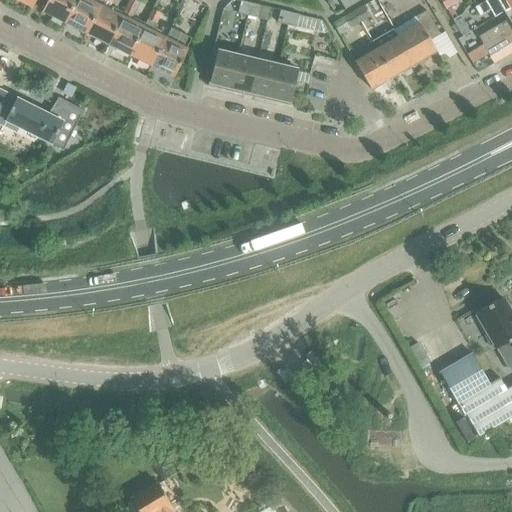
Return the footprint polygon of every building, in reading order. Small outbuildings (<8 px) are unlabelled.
[(48,0),(43,12),(65,23),(76,0),(48,0)] [(76,0),(65,23),(86,33),(102,0),(76,0)] [(102,0),(86,33),(107,44),(129,0),(102,0)] [(129,0),(107,44),(130,55),(144,27),(130,20),(139,2),(134,0),(129,0)] [(338,0),(345,10),(354,4),(351,0),(338,0)] [(441,0),(446,9),(453,5),(459,2),(457,0),(441,0)] [(495,18),(505,12),(504,11),(511,6),(511,0),(488,0),(475,8),(479,16),(490,10),(495,18)] [(238,14),(247,16),(250,3),(241,1),(238,14)] [(260,5),(250,3),(247,16),(257,18),(260,5)] [(453,5),(446,9),(462,36),(470,31),(459,12),(457,13),(453,5)] [(364,6),(355,12),(361,23),(370,18),(364,6)] [(479,38),(483,44),(511,27),(511,6),(504,11),(505,12),(509,19),(479,38)] [(130,55),(150,66),(166,38),(155,32),(158,26),(155,24),(161,13),(153,9),(144,27),(130,55)] [(278,23),(287,25),(290,13),(281,10),(278,23)] [(428,11),(395,31),(415,64),(437,51),(432,42),(442,35),(428,11)] [(351,29),(361,23),(355,12),(344,18),(351,29)] [(300,15),(290,13),(287,25),(297,27),(300,15)] [(299,16),(297,27),(324,34),(319,21),(299,16)] [(339,21),(333,25),(340,36),(351,29),(344,18),(339,21)] [(175,20),(166,38),(150,66),(173,77),(188,49),(174,42),(183,24),(175,20)] [(511,27),(483,44),(489,54),(511,39),(511,27)] [(394,29),(373,42),(393,77),(415,64),(395,31),(394,29)] [(371,89),(393,77),(373,42),(368,45),(367,56),(355,63),(371,89)] [(467,55),(472,64),(483,58),(477,49),(467,55)] [(223,86),(230,88),(238,56),(218,51),(210,86),(222,89),(223,86)] [(238,92),(250,95),(258,60),(238,56),(230,88),(239,90),(238,92)] [(262,96),(270,98),(278,65),(258,60),(250,95),(262,98),(262,96)] [(298,70),(278,65),(270,98),(278,100),(278,102),(290,105),(298,70)] [(65,152),(82,116),(56,103),(50,116),(7,95),(4,100),(0,98),(0,126),(16,134),(18,129),(65,152)] [(511,316),(503,300),(475,316),(478,322),(475,323),(480,331),(483,330),(493,348),(511,336),(511,316)] [(511,336),(493,348),(506,371),(511,367),(511,336)] [(425,338),(409,348),(421,369),(437,359),(425,338)] [(470,356),(438,375),(463,417),(465,416),(478,439),(492,430),(511,418),(511,388),(507,391),(500,379),(488,386),(470,356)] [(296,376),(284,384),(290,393),(292,392),(302,385),(296,376)] [(463,418),(455,423),(467,443),(475,438),(463,418)] [(228,469),(240,456),(229,447),(218,460),(228,469)] [(173,511),(158,484),(143,493),(142,491),(131,497),(133,499),(130,500),(136,511),(173,511)]
